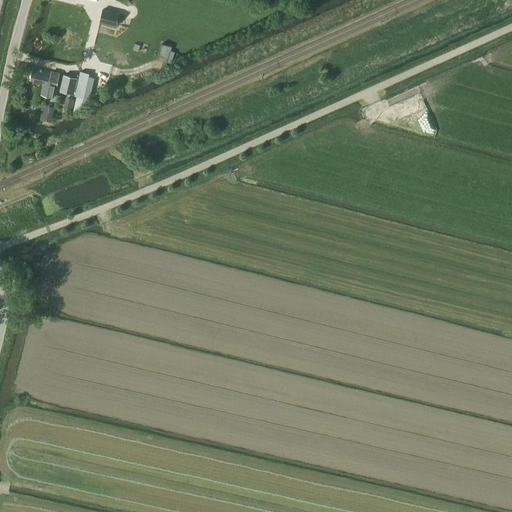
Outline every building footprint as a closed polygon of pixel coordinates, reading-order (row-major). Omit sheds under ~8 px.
[(103,9),(100,21),(116,25),(119,14),(103,9)] [(162,64),(166,65),(172,46),(162,43),(157,59),(163,60),(162,64)] [(30,79),(43,83),(40,94),(53,97),(59,74),(33,67),(30,79)] [(81,72),(75,96),(84,98),(89,74),(81,72)] [(62,85),(61,88),(63,92),(74,94),(75,89),(78,79),(64,75),(62,85)] [(41,120),(51,122),(54,107),(45,105),(41,120)]
